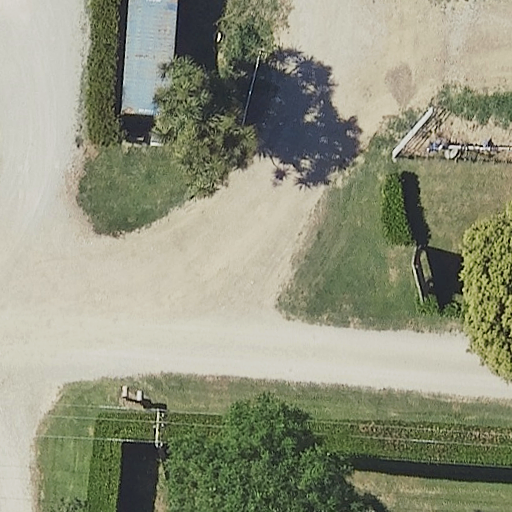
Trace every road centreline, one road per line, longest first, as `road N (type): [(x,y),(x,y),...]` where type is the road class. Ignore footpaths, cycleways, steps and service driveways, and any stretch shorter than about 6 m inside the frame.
road 1 (unknown): [(74,208),(511,292)]
road 2 (unclassified): [(0,264),(167,138),(181,0)]
